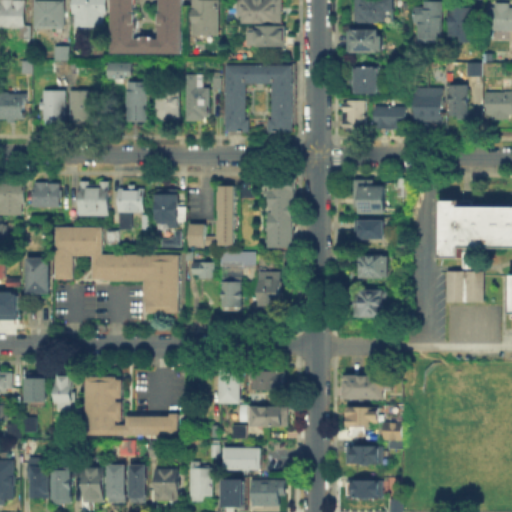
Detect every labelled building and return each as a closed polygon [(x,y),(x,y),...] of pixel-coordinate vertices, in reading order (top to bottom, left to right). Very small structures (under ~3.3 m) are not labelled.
[(0,28),(0,0),(27,0),(27,28),(0,28)] [(36,0),(36,29),(66,29),(66,0),(36,0)] [(74,0),(74,27),(106,27),(106,14),(110,14),(110,0),(74,0)] [(112,0),(139,0),(139,38),(161,37),(161,0),(185,0),(186,54),(113,55),(112,0)] [(194,0),(195,37),(221,36),(221,0),(194,0)] [(285,0),(285,24),(245,23),(245,16),(241,16),(241,0),(285,0)] [(355,0),(356,22),(393,22),(393,12),(399,11),(399,0),(355,0)] [(427,0),(427,6),(419,6),(419,43),(446,43),(446,0),(427,0)] [(498,1),(511,1),(511,29),(489,29),(489,5),(498,5),(498,1)] [(454,6),(454,36),(465,36),(465,43),(480,43),(480,6),(454,6)] [(250,28),(258,28),(258,25),(288,25),(289,46),(250,46),(250,28)] [(351,27),(351,52),(387,52),(387,35),(383,35),(383,27),(351,27)] [(55,46),(55,60),(71,60),(71,46),(55,46)] [(23,61),(23,74),(33,74),(33,61),(23,61)] [(58,75),(58,62),(80,62),(80,75),(58,75)] [(253,131),(253,119),(248,119),(249,84),(276,84),(275,118),(271,118),(271,132),(295,132),(296,63),(227,62),(226,130),(253,131)] [(111,63),(136,63),(136,75),(111,75),(111,63)] [(470,63),(470,76),(485,76),(486,63),(470,63)] [(358,66),(358,92),(383,92),(383,65),(358,66)] [(189,75),(191,132),(208,132),(207,117),(213,117),(212,87),(207,87),(207,75),(189,75)] [(215,77),(215,91),(225,91),(224,77),(215,77)] [(131,81),(131,125),(152,125),(152,81),(131,81)] [(160,81),(161,125),(183,125),(183,81),(160,81)] [(453,120),(454,84),(473,85),(471,120),(453,120)] [(418,88),(418,122),(447,122),(447,88),(418,88)] [(44,89),(44,101),(40,101),(41,109),(45,109),(45,124),(68,124),(68,89),(44,89)] [(72,90),(72,125),(95,125),(95,90),(72,90)] [(0,118),(0,91),(27,91),(27,118),(18,118),(18,124),(10,124),(10,118),(0,118)] [(511,91),(489,92),(490,121),(511,121),(511,115),(511,91)] [(368,100),(369,136),(346,137),(345,101),(368,100)] [(377,107),(377,129),(409,129),(409,106),(377,107)] [(266,193),(266,180),(293,180),(293,247),(268,247),(268,193),(266,193)] [(239,181),(239,195),(254,195),(254,181),(239,181)] [(358,210),(359,181),(388,182),(388,210),(358,210)] [(235,184),(234,243),(217,243),(218,183),(235,184)] [(27,184),(27,216),(1,216),(1,184),(27,184)] [(63,184),(63,209),(36,209),(37,184),(63,184)] [(84,184),(112,184),(112,216),(84,216),(84,184)] [(147,189),(147,214),(134,214),(134,229),(122,229),(123,189),(147,189)] [(176,190),(176,228),(163,228),(163,232),(156,232),(156,190),(176,190)] [(454,195),(433,195),(433,252),(454,252),(454,242),(511,242),(511,269),(504,269),(503,313),(511,313),(511,204),(454,204),(454,195)] [(358,220),(358,239),(389,240),(389,221),(358,220)] [(189,222),(189,243),(216,243),(216,234),(205,234),(205,222),(189,222)] [(0,226),(9,226),(9,249),(0,249),(0,226)] [(75,278),(56,278),(56,227),(105,228),(105,254),(181,254),(181,314),(146,314),(146,280),(94,279),(94,256),(75,256),(75,278)] [(112,232),(119,232),(119,244),(111,244),(112,232)] [(186,248),(166,248),(166,242),(172,242),(179,236),(179,233),(186,233),(186,248)] [(477,250),(474,250),(474,270),(462,271),(462,260),(465,260),(464,247),(476,246),(477,250)] [(226,269),(226,253),(255,253),(255,269),(226,269)] [(358,270),(358,258),(390,258),(390,278),(363,278),(363,270),(358,270)] [(30,292),(30,262),(50,262),(50,292),(30,292)] [(195,262),(216,262),(217,279),(201,279),(201,276),(194,275),(195,262)] [(474,270),(474,274),(487,274),(487,304),(450,304),(450,275),(462,275),(462,271),(474,270)] [(283,274),(282,305),(263,305),(263,274),(283,274)] [(244,281),(244,306),(226,306),(226,281),(244,281)] [(388,290),(388,318),(355,318),(355,289),(388,290)] [(0,318),(17,318),(17,293),(13,293),(13,291),(0,291),(0,318)] [(0,392),(10,393),(11,370),(0,369),(0,392)] [(225,371),(244,371),(244,402),(225,402),(225,371)] [(255,388),(255,371),(286,371),(286,388),(255,388)] [(28,404),(28,375),(49,375),(48,404),(28,404)] [(58,402),(58,378),(76,378),(76,402),(58,402)] [(124,425),(132,425),(132,418),(181,418),(181,436),(90,435),(91,379),(125,379),(124,425)] [(346,398),(346,379),(387,379),(387,398),(346,398)] [(0,426),(0,419),(8,419),(8,403),(0,402),(0,426)] [(250,404),(250,425),(287,425),(287,405),(250,404)] [(374,426),(349,426),(349,409),(383,409),(383,420),(374,420),(374,426)] [(39,421),(39,437),(10,437),(10,421),(39,421)] [(231,423),(231,437),(245,437),(245,423),(231,423)] [(410,424),(410,448),(387,448),(387,423),(410,424)] [(166,445),(166,458),(152,457),(152,445),(166,445)] [(229,450),(263,450),(263,471),(228,471),(229,450)] [(350,450),(386,450),(386,464),(350,464),(350,450)] [(32,499),(33,459),(52,460),(52,499),(32,499)] [(0,502),(0,463),(17,463),(16,502),(0,502)] [(216,466),(216,499),(193,499),(194,466),(216,466)] [(129,467),(129,504),(114,503),(114,467),(129,467)] [(135,468),(149,468),(149,505),(135,505),(135,468)] [(59,502),(59,470),(78,470),(77,502),(59,502)] [(89,471),(106,471),(106,500),(89,500),(89,471)] [(182,471),(182,502),(160,502),(160,471),(182,471)] [(222,505),(222,477),(243,478),(243,505),(222,505)] [(350,511),(350,481),(381,481),(381,511),(350,511)] [(256,505),(256,482),(281,482),(281,505),(256,505)]
